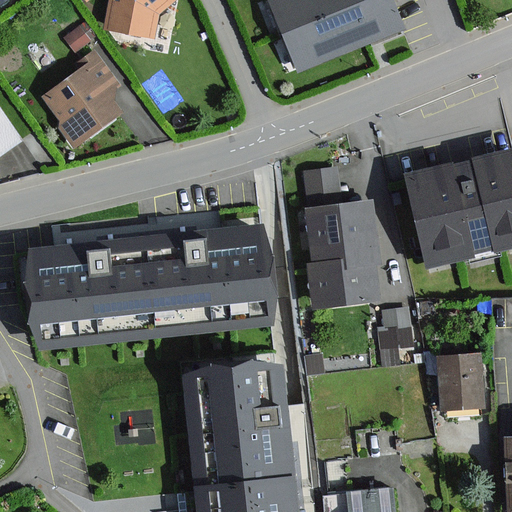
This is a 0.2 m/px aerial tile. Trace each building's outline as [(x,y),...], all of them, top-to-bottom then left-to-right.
[(174,0),(109,0),(103,28),(155,37),(158,14),(174,0)] [(387,0),(266,0),(295,70),(399,29),(387,0)] [(78,71),(44,96),(78,143),(122,111),(109,93),(120,85),(99,56),(88,63),(78,71)] [(511,150),(403,176),(425,268),(511,248),(511,150)] [(311,211),(306,211),(313,265),(307,265),(313,308),(375,300),(371,264),(378,263),(370,203),(339,207),(334,170),(306,173),(311,211)] [(97,243),(30,249),(39,345),(273,324),(264,227),(193,234),(97,243)] [(408,302),(377,305),(382,359),(413,357),(408,302)] [(479,356),(440,359),(444,409),(482,406),(479,356)] [(297,511),(287,416),(282,369),(186,379),(201,511),(297,511)]
